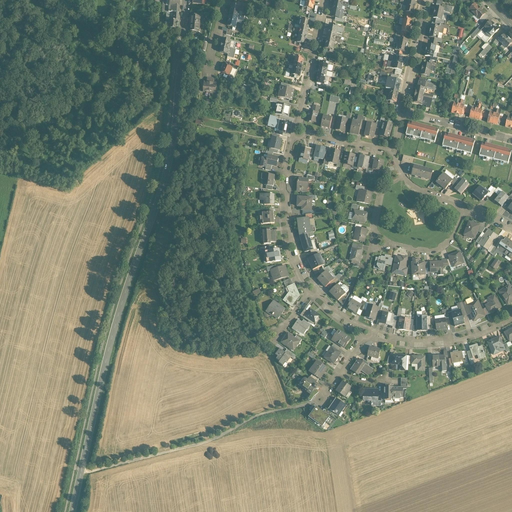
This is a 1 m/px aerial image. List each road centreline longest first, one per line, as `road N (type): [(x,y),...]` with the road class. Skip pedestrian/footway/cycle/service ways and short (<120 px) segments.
road 1 (secondary): [(72,511),(114,326),(165,176),(184,0)]
road 2 (residential): [(296,136),(283,183),(287,245),(308,287)]
road 3 (residential): [(370,335),(389,343),(450,342),(511,319)]
road 4 (residential): [(325,0),(297,127)]
